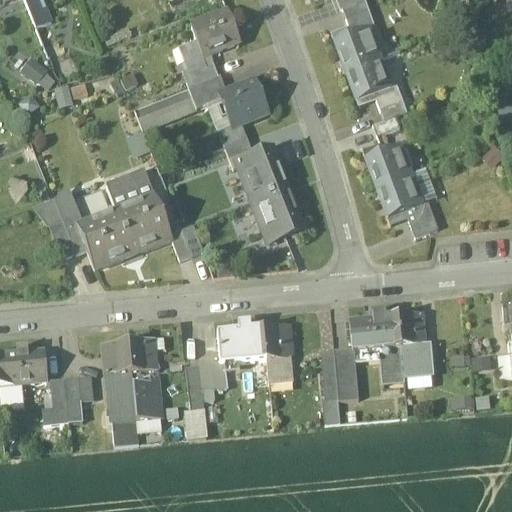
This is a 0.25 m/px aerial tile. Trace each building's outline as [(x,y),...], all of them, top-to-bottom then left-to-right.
[(35,32),(52,26),(50,23),(49,23),(44,12),(40,14),(34,0),(25,0),(23,1),(35,32)] [(343,0),(336,3),(340,14),(342,13),(363,5),(360,0),(343,0)] [(363,5),(342,13),(346,25),(369,16),(365,5),(363,5)] [(228,16),(191,30),(196,46),(203,62),(209,59),(240,47),(228,16)] [(369,16),(346,25),(351,38),(368,31),(369,32),(374,30),(369,16)] [(351,38),(333,45),(345,76),(380,63),(369,32),(368,31),(351,38)] [(196,46),(178,52),(187,75),(189,74),(190,78),(213,69),(209,59),(203,62),(196,46)] [(22,75),(49,92),(58,78),(31,61),(22,75)] [(380,63),(345,76),(356,104),(373,97),(391,91),(380,63)] [(213,69),(190,78),(194,91),(218,81),(213,69)] [(118,96),(140,89),(136,76),(113,84),(118,96)] [(194,91),(188,93),(193,105),(222,93),(218,81),(194,91)] [(255,85),(218,100),(220,104),(231,132),(231,133),(241,129),(268,118),(255,85)] [(56,91),(60,111),(75,108),(71,88),(56,91)] [(391,91),(373,97),(380,114),(402,106),(397,91),(391,93),(391,91)] [(188,93),(135,114),(142,133),(196,112),(193,105),(188,93)] [(220,104),(211,108),(221,135),(231,132),(220,104)] [(402,106),(380,114),(384,126),(395,121),(407,117),(402,106)] [(384,126),(373,130),(377,141),(400,133),(395,121),(384,126)] [(241,129),(231,133),(231,132),(221,135),(218,137),(224,154),(225,153),(247,145),(241,129)] [(129,140),(135,159),(150,155),(144,136),(129,140)] [(247,145),(225,153),(229,164),(251,155),(247,145)] [(398,148),(365,161),(377,193),(410,180),(398,148)] [(272,149),(251,158),(254,165),(239,172),(253,207),(290,193),(272,149)] [(491,170),(505,161),(498,149),(483,159),(491,170)] [(147,175),(112,188),(121,212),(156,199),(147,175)] [(410,180),(377,193),(388,222),(406,215),(422,209),(421,207),(410,180)] [(102,191),(68,205),(75,221),(78,229),(111,216),(102,191)] [(290,193),(253,207),(265,239),(281,233),(284,240),(306,231),(290,193)] [(121,212),(116,214),(133,259),(172,243),(174,243),(168,230),(156,199),(121,212)] [(422,209),(406,215),(411,228),(433,220),(427,205),(421,207),(422,209)] [(111,216),(78,229),(88,254),(95,274),(133,259),(116,214),(111,216)] [(433,220),(411,228),(416,240),(438,232),(433,220)] [(78,229),(75,221),(63,226),(76,259),(88,254),(78,229)] [(76,259),(63,226),(49,231),(63,265),(76,259)] [(182,235),(178,226),(168,230),(174,243),(172,243),(181,265),(192,261),(182,235)] [(203,255),(193,230),(182,235),(191,259),(203,255)] [(373,322),(349,325),(351,356),(352,357),(353,357),(377,355),(401,352),(398,320),(385,321),(385,315),(372,316),(373,322)] [(425,349),(422,318),(398,320),(401,352),(425,349)] [(288,331),(263,334),(267,365),(290,362),(291,362),(288,331)] [(263,334),(239,336),(243,367),(267,365),(263,334)] [(239,336),(218,339),(221,370),(224,369),(243,367),(239,336)] [(153,344),(129,346),(132,378),(144,377),(156,375),(153,344)] [(129,346),(104,349),(114,452),(138,450),(135,427),(131,378),(132,378),(129,346)] [(425,349),(401,352),(403,381),(430,379),(427,349),(425,349)] [(42,357),(26,359),(26,352),(12,354),(13,358),(17,358),(20,389),(46,386),(42,357)] [(401,352),(377,355),(380,383),(403,381),(401,352)] [(351,356),(333,358),(335,382),(338,407),(358,405),(353,357),(352,357),(351,356)] [(13,358),(0,359),(0,391),(20,389),(17,358),(13,358)] [(333,358),(322,360),(324,382),(335,382),(333,358)] [(510,375),(509,360),(498,361),(500,383),(511,382),(511,375),(510,375)] [(267,365),(269,388),(292,386),(290,362),(267,365)] [(221,370),(199,372),(202,407),(215,406),(214,395),(227,393),(224,369),(221,370)] [(199,372),(185,374),(190,417),(203,416),(202,407),(199,372)] [(144,377),(132,378),(133,392),(144,391),(143,384),(145,384),(144,377)] [(335,382),(324,382),(327,403),(321,403),(324,430),(340,428),(338,407),(335,382)] [(78,383),(64,385),(67,409),(80,407),(78,383)] [(64,385),(49,386),(51,413),(60,412),(62,429),(68,428),(67,409),(64,385)] [(144,391),(133,392),(136,427),(159,425),(156,390),(144,391)] [(80,407),(67,409),(68,428),(69,429),(82,427),(80,408),(81,408),(80,407)] [(51,413),(40,415),(42,431),(62,429),(60,412),(51,413)] [(190,417),(186,417),(188,444),(205,443),(203,416),(190,417)]
